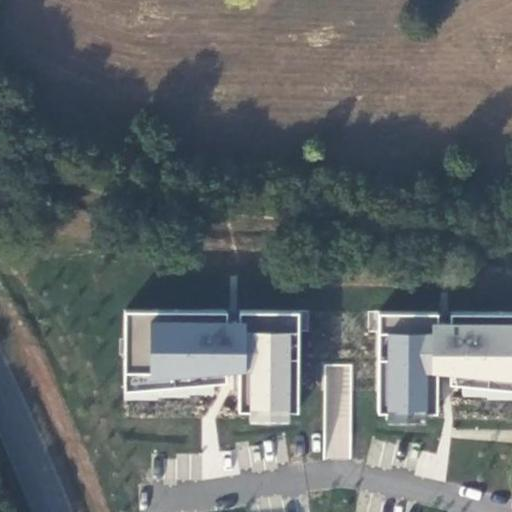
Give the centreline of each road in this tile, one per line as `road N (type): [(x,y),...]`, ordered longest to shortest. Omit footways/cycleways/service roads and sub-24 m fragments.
road 1 (residential): [(156,495),(351,478),(479,511)]
road 2 (secondary): [(59,511),(0,379)]
